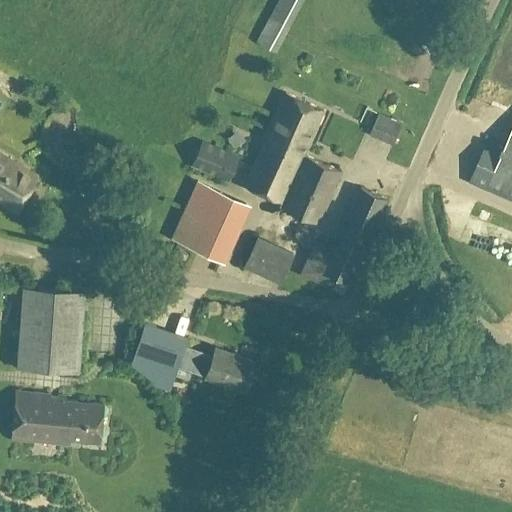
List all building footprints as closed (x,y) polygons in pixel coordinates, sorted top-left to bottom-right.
[(278,0),(255,43),(276,53),(304,0),(278,0)] [(282,203),(280,207),(318,224),(342,172),(304,155),(324,111),(286,93),(244,186),(282,203)] [(380,114),(370,134),(394,145),(403,124),(380,114)] [(511,133),(504,151),(489,145),(472,183),(511,200),(511,133)] [(190,167),(228,184),(239,159),(202,141),(190,167)] [(0,154),(0,203),(16,213),(37,177),(0,154)] [(197,182),(197,183),(203,186),(193,208),(198,210),(211,216),(221,193),(197,182)] [(349,283),(387,199),(361,188),(323,271),(349,283)] [(172,238),(197,249),(211,216),(198,210),(193,221),(188,218),(179,240),(172,237),(172,238)] [(294,255),(257,238),(244,267),(280,284),(294,255)] [(188,255),(179,250),(176,256),(185,261),(188,255)] [(78,372),(84,292),(23,287),(17,368),(78,372)] [(157,325),(164,306),(151,301),(144,320),(157,325)] [(88,311),(87,354),(127,355),(128,346),(114,346),(114,336),(108,336),(108,312),(88,311)] [(151,387),(169,393),(186,343),(144,329),(131,369),(152,385),(151,387)] [(246,392),(256,363),(215,349),(205,378),(246,392)] [(84,368),(101,366),(100,355),(83,357),(84,368)] [(191,364),(186,381),(197,385),(203,368),(191,364)] [(66,401),(66,397),(16,392),(12,440),(70,445),(71,441),(100,443),(104,404),(66,401)]
